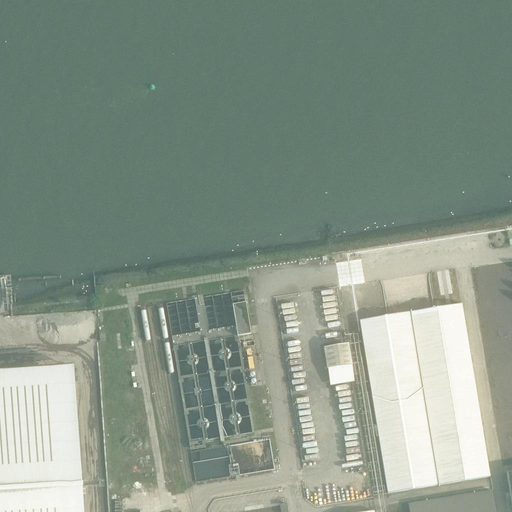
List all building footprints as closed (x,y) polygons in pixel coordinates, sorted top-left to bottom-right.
[(233,297),(240,348),(252,346),(246,296),(233,297)] [(461,305),(359,321),(387,493),(489,476),(461,305)] [(348,344),(323,347),(326,369),(327,369),(330,385),(354,382),(348,344)] [(84,511),(75,357),(0,362),(0,511),(84,511)] [(125,451),(146,449),(144,438),(124,440),(125,451)] [(494,511),(491,490),(408,503),(409,511),(494,511)]
